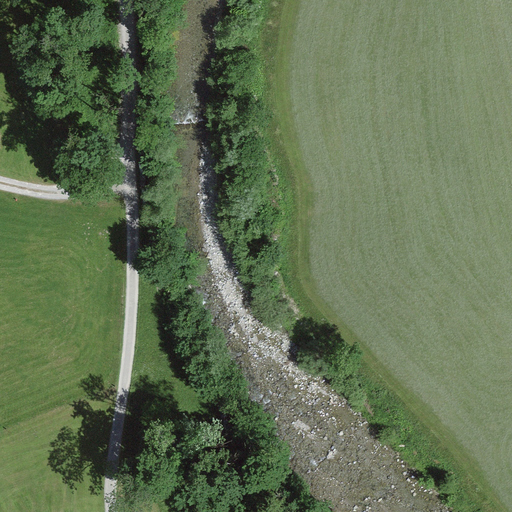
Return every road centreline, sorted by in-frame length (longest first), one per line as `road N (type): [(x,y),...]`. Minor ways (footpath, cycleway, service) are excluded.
road 1 (track): [(112,511),(134,294),(125,0)]
road 2 (track): [(0,185),(79,193),(111,178),(130,145)]
